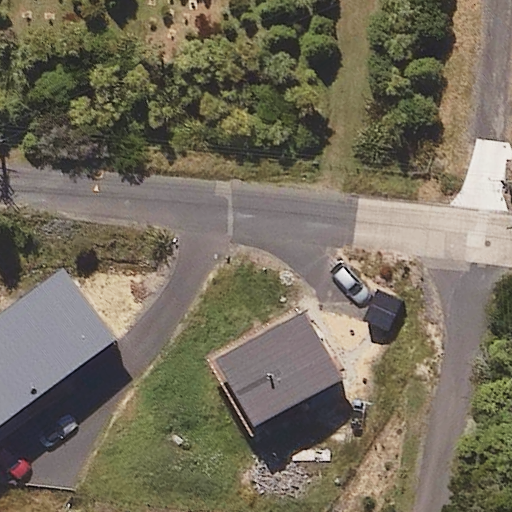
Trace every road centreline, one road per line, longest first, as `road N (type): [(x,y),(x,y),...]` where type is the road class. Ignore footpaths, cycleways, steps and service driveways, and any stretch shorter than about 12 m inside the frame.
road 1 (residential): [(471,232),(0,171)]
road 2 (residential): [(426,511),(471,232)]
